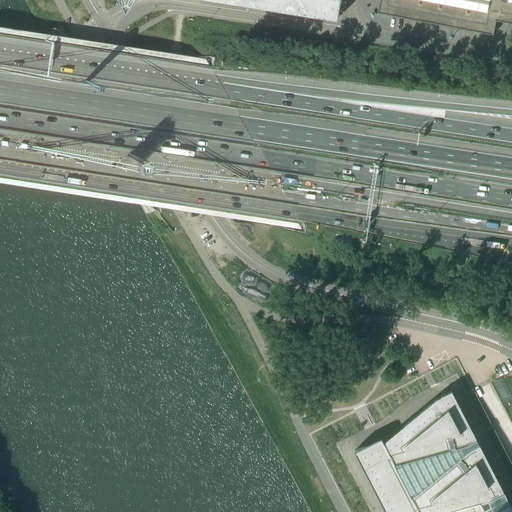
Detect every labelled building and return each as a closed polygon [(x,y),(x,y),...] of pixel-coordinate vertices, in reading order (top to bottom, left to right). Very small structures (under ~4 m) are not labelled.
[(215,0),(337,20),(340,0),(215,0)] [(380,0),(378,12),(465,29),(471,0),(380,0)] [(492,34),(495,19),(498,0),(471,0),(465,29),(492,34)] [(495,19),(511,22),(511,0),(498,0),(495,19)] [(511,511),(511,506),(480,446),(477,439),(452,390),(441,395),(441,396),(436,398),(384,441),(381,436),(354,450),(385,511),(511,511)] [(503,442),(511,453),(511,452),(511,430),(509,432),(511,436),(503,442)]
